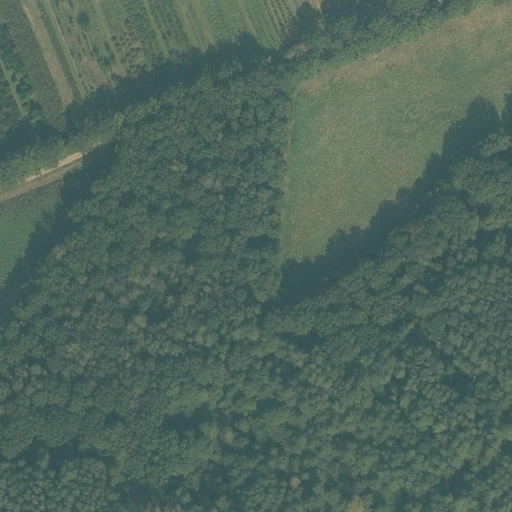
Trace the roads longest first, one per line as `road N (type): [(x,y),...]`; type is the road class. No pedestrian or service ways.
road 1 (track): [(511,154),(414,239),(155,426),(0,439)]
road 2 (track): [(453,0),(0,192)]
